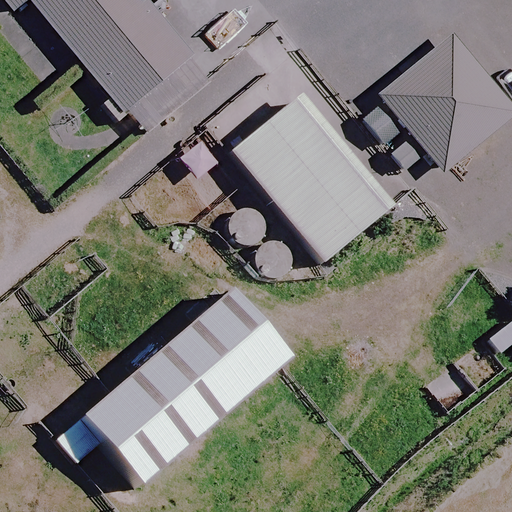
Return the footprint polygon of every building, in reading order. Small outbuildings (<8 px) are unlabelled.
[(0,0),(0,4),(12,18),(26,6),(122,120),(191,62),(138,0),(0,0)] [(385,217),(278,86),(212,140),(319,271),(385,217)] [(304,272),(241,201),(212,226),(276,297),(304,272)] [(225,302),(51,450),(70,471),(97,448),(136,494),(283,370),(225,302)] [(500,379),(477,350),(454,368),(477,397),(500,379)]
